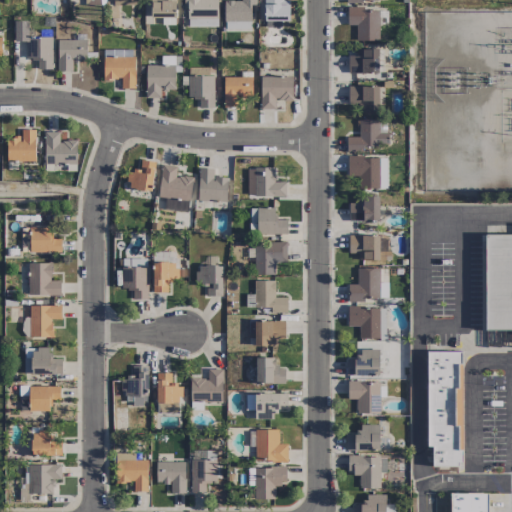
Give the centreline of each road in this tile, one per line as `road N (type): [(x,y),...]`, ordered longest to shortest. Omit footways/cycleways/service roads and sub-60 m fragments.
road 1 (residential): [(316,0),(316,511)]
road 2 (residential): [(97,511),(97,199),(117,123)]
road 3 (residential): [(316,148),(117,123),(61,100),(0,100)]
